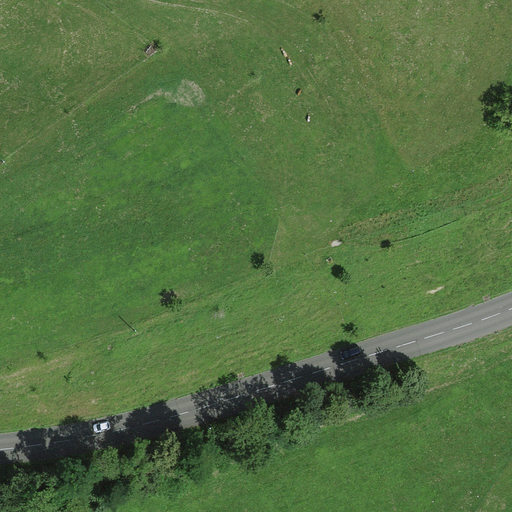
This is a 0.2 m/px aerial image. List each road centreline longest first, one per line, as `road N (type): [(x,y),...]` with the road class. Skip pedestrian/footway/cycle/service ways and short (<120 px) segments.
road 1 (tertiary): [(511,308),(168,418),(0,449)]
road 2 (track): [(169,0),(224,9),(269,30),(290,46),(338,114)]
